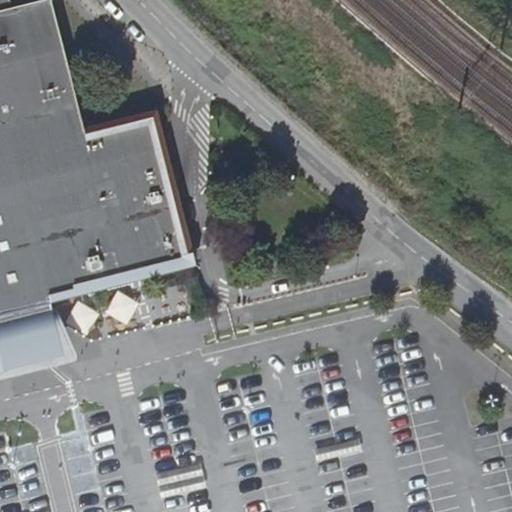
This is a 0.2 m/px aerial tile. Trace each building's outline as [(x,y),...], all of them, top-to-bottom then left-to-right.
[(0,0),(0,314),(196,266),(161,114),(85,133),(51,0),(50,0),(11,10),(3,0),(0,0)] [(241,33),(231,44),(246,58),(262,41),(249,29),(242,35),(241,33)] [(316,93),(304,107),(311,113),(323,100),(316,93)] [(511,254),(503,266),(511,273),(511,254)] [(126,325),(139,304),(121,293),(115,295),(104,312),(126,325)] [(86,335),(99,314),(81,303),(76,304),(64,322),(86,335)] [(361,451),(358,439),(313,450),(316,463),(361,451)] [(206,488),(200,464),(155,475),(161,499),(206,488)]
